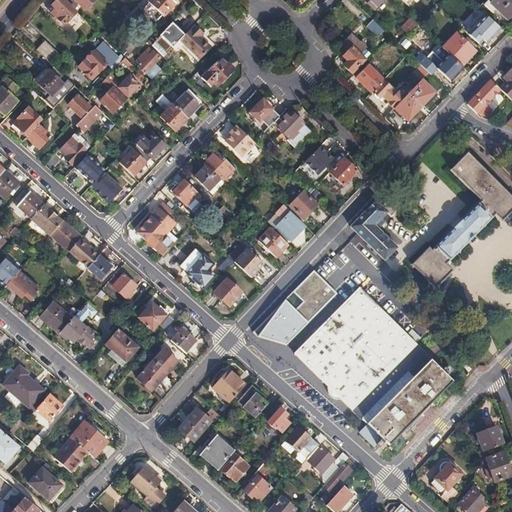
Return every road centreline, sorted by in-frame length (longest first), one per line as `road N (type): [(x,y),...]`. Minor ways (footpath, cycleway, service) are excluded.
road 1 (residential): [(230,340),(384,177)]
road 2 (residential): [(256,77),(106,236)]
road 3 (residential): [(230,340),(392,482)]
road 4 (residential): [(143,436),(0,312)]
road 5 (residential): [(106,236),(230,340)]
road 6 (residential): [(392,482),(495,373)]
road 7 (residential): [(0,143),(106,236)]
road 8 (residential): [(292,84),(384,177)]
road 9 (residential): [(143,436),(230,340)]
road 10 (residential): [(407,153),(313,64)]
